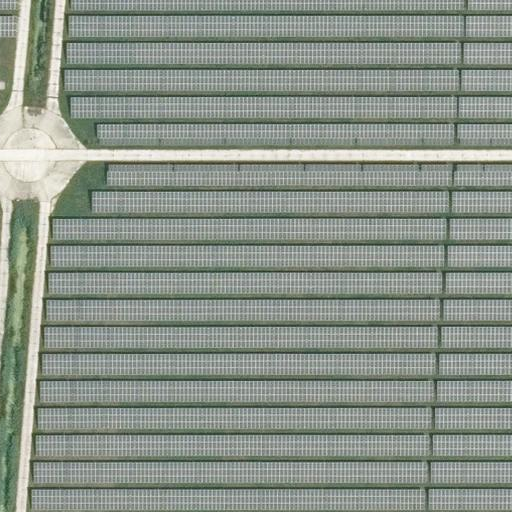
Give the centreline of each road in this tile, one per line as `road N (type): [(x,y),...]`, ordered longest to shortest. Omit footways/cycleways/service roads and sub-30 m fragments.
road 1 (track): [(63,0),(23,511)]
road 2 (track): [(511,157),(0,157)]
road 3 (track): [(0,323),(25,0)]
